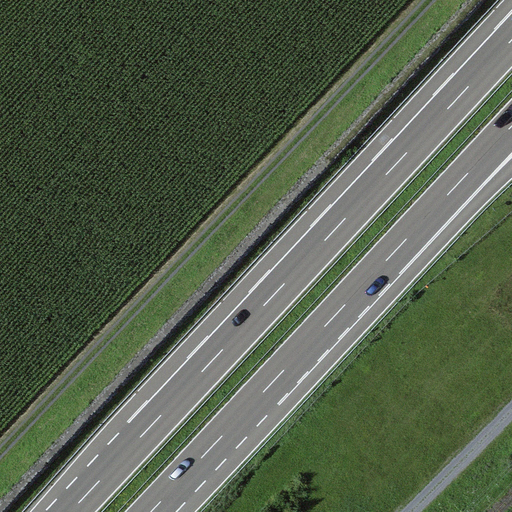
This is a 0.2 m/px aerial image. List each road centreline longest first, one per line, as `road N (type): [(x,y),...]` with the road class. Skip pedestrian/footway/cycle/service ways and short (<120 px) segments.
road 1 (motorway): [(511,38),(69,511)]
road 2 (track): [(434,0),(0,455)]
road 3 (motorway): [(152,511),(382,265)]
road 4 (motorway): [(382,265),(511,125)]
road 5 (motorway): [(382,265),(448,230),(511,169)]
road 6 (track): [(511,413),(414,511)]
